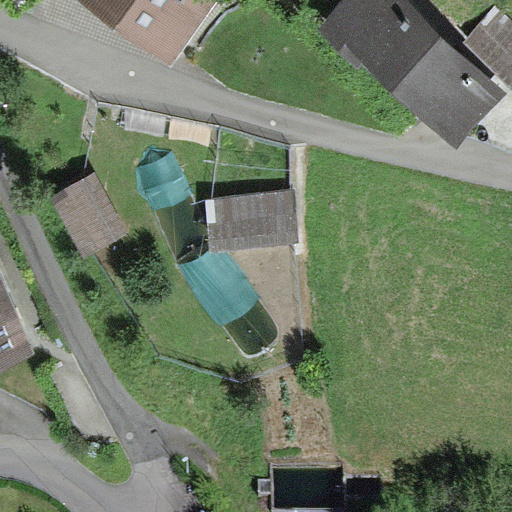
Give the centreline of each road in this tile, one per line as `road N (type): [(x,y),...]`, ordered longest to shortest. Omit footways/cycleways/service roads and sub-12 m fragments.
road 1 (residential): [(0,28),(105,72),(283,127),(511,180)]
road 2 (residential): [(156,511),(157,477),(0,172)]
road 3 (residential): [(0,457),(45,460),(101,511)]
